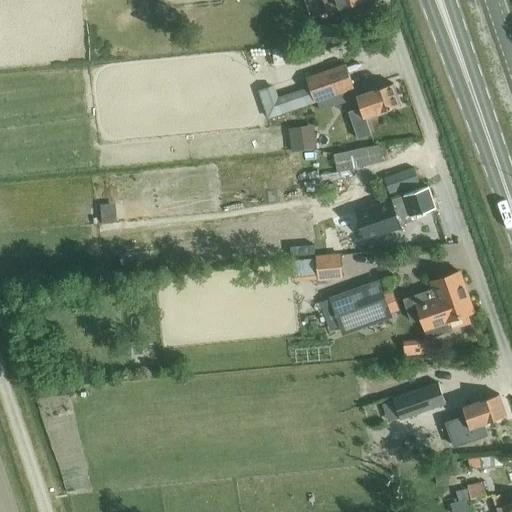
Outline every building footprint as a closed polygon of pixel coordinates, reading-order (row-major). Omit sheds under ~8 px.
[(324,0),(329,13),(364,0),(363,0),(324,0)] [(313,102),(316,101),(319,110),(348,101),(344,91),(353,88),(344,64),(305,78),(313,102)] [(364,117),(399,104),(392,83),(382,86),(380,80),(365,85),(367,91),(356,95),(360,107),(348,111),(357,138),(370,134),(364,117)] [(270,107),(292,100),(287,83),(264,91),(270,107)] [(379,145),(334,154),(337,170),(382,161),(379,145)] [(389,194),(418,185),(413,168),(384,177),(389,194)] [(391,199),(350,213),(360,243),(406,229),(403,218),(434,208),(428,188),(391,199)] [(115,208),(101,209),(102,222),(116,221),(115,208)] [(344,278),(342,254),(366,251),(365,246),(353,248),(352,245),(343,249),(341,243),(335,245),(336,253),(316,254),(318,280),(344,278)] [(139,254),(124,255),(125,268),(139,267),(140,267),(139,254)] [(435,287),(403,299),(411,323),(421,319),(428,339),(453,330),(471,323),(467,312),(470,312),(456,273),(433,281),(435,287)] [(324,301),(321,302),(329,329),(340,326),(343,332),(389,315),(380,292),(376,280),(330,297),(331,299),(324,301)] [(437,384),(389,401),(396,422),(444,405),(437,384)] [(469,428),(505,415),(497,394),(482,400),(480,393),(469,397),(471,403),(461,406),(464,415),(450,421),(456,436),(470,430),(469,428)] [(502,455),(481,457),(482,467),(503,465),(502,455)] [(511,511),(511,502),(496,508),(497,511),(511,511)]
